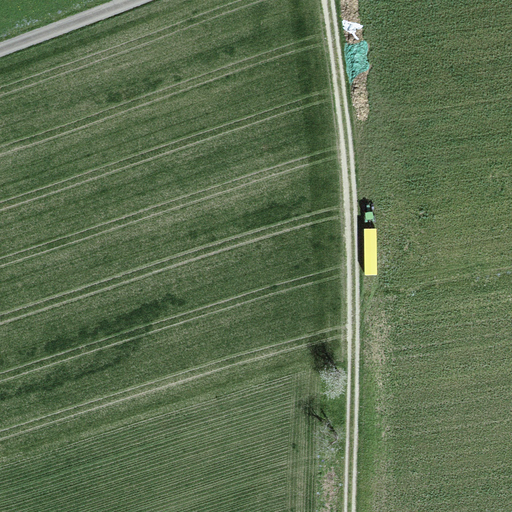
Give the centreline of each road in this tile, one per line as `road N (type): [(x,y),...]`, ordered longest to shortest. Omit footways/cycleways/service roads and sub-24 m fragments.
road 1 (track): [(328,0),(354,244),(349,511)]
road 2 (track): [(0,55),(141,0)]
